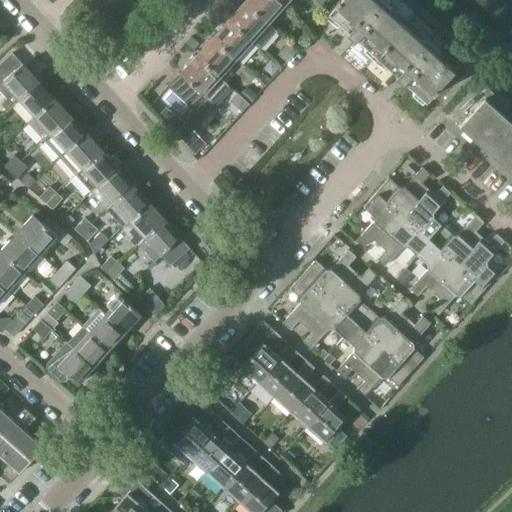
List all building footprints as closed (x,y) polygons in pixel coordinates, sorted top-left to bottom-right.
[(269,23),(244,0),(228,18),(262,49),(277,32),(269,24),(269,23)] [(285,5),(278,0),(244,0),(269,23),(285,5)] [(322,0),(319,4),(328,11),(338,0),(322,0)] [(377,0),(338,0),(328,11),(349,30),(347,33),(355,40),(357,38),(397,74),(395,76),(403,84),(405,82),(426,100),(454,70),(377,0)] [(212,36),(237,59),(253,42),(261,49),(262,49),(228,18),(212,36)] [(237,59),(212,36),(195,54),(221,77),(237,59)] [(297,51),(289,44),(280,54),(287,61),(297,51)] [(7,111),(19,100),(39,82),(22,63),(12,53),(0,63),(0,91),(7,99),(1,104),(7,111)] [(221,77),(195,54),(179,73),(166,87),(204,120),(231,89),(220,79),(221,77)] [(34,116),(54,98),(39,82),(19,100),(34,116)] [(247,87),(240,94),(250,103),(257,96),(247,87)] [(459,126),(511,173),(511,112),(507,118),(487,101),(494,94),(486,87),(463,113),(467,117),(459,126)] [(44,140),(70,115),(54,98),(34,116),(28,122),(44,140)] [(70,115),(44,140),(59,157),(85,133),(70,115)] [(173,115),(166,124),(176,135),(184,125),(173,115)] [(192,132),(183,141),(194,153),(203,144),(192,132)] [(75,174),(101,150),(85,133),(59,157),(75,174)] [(91,191),(117,167),(101,150),(75,174),(91,191)] [(11,172),(21,161),(14,154),(4,166),(11,172)] [(21,161),(11,172),(17,177),(27,166),(21,161)] [(91,191),(106,209),(132,184),(126,178),(130,174),(130,171),(125,165),(121,165),(117,168),(117,167),(91,191)] [(376,192),(404,217),(428,189),(422,183),(430,174),(422,167),(404,187),(399,187),(389,178),(376,192)] [(132,184),(106,209),(114,217),(122,226),(148,202),(132,184)] [(49,186),(39,197),(45,203),(55,191),(49,186)] [(431,241),(444,227),(433,217),(433,212),(451,193),(443,186),(435,195),(428,189),(404,217),(431,241)] [(55,191),(45,203),(52,208),(62,197),(55,192),(55,191)] [(404,217),(376,192),(363,206),(373,215),(374,220),(356,240),(364,247),(372,238),(379,245),(404,217)] [(137,243),(164,219),(162,217),(148,202),(122,226),(137,243)] [(16,232),(40,254),(62,229),(47,215),(41,221),(33,214),(16,232)] [(458,265),(483,237),(476,231),(484,222),(476,215),(458,235),(453,235),(444,227),(431,241),(458,265)] [(81,235),(91,223),(84,217),(74,228),(81,235)] [(404,217),(379,245),(385,250),(377,259),(385,266),(402,246),(408,246),(418,255),(431,241),(404,217)] [(154,261),(160,255),(180,238),(179,238),(180,237),(164,219),(137,243),(154,261)] [(91,223),(81,235),(87,240),(97,229),(91,223)] [(0,250),(24,271),(40,254),(16,232),(0,250)] [(483,237),(458,265),(484,289),(497,274),(487,265),(487,260),(504,240),(497,233),(489,242),(483,237)] [(180,238),(160,255),(170,266),(189,248),(180,238)] [(458,265),(431,241),(418,255),(427,263),(428,268),(410,288),(418,295),(426,286),(433,293),(458,265)] [(24,271),(0,250),(0,249),(0,282),(7,290),(24,271)] [(303,274),(331,299),(355,271),(348,265),(356,256),(348,249),(331,269),(325,269),(315,260),(303,274)] [(107,273),(118,261),(111,255),(101,267),(107,273)] [(57,269),(66,277),(75,268),(66,260),(57,269)] [(118,261),(107,273),(114,279),(124,267),(118,261)] [(484,289),(458,265),(433,293),(439,298),(431,307),(439,314),(456,294),(462,294),(472,303),(484,289)] [(355,271),(331,299),(357,323),(370,309),(360,299),(359,294),(377,275),(369,268),(361,277),(355,271)] [(66,277),(57,269),(49,279),(58,287),(66,277)] [(331,299),(303,274),(290,288),(300,297),(300,302),(283,322),(290,329),(298,320),(306,327),(331,299)] [(72,284),(83,294),(91,285),(80,275),(72,284)] [(83,294),(72,284),(64,293),(75,302),(83,294)] [(35,295),(26,305),(35,313),(44,303),(43,303),(35,295)] [(105,313),(125,331),(140,314),(120,296),(105,313)] [(370,309),(357,323),(385,347),(409,320),(402,313),(410,304),(402,297),(385,316),(379,317),(370,309)] [(345,337),(357,323),(331,299),(306,327),(311,332),(303,341),(311,348),(329,328),(334,328),(345,337)] [(35,313),(26,305),(17,314),(5,328),(14,336),(26,322),(35,313)] [(83,325),(109,349),(125,331),(105,313),(104,314),(98,308),(83,325)] [(40,319),(51,329),(57,322),(46,312),(40,319)] [(385,347),(411,370),(424,356),(413,347),(413,342),(431,323),(423,316),(415,325),(409,320),(385,347)] [(51,329),(40,319),(34,325),(45,335),(51,329)] [(257,381),(279,357),(267,346),(270,342),(274,346),(281,337),(262,320),(229,356),(241,367),(257,381)] [(357,323),(345,337),(354,345),(354,350),(336,370),(344,377),(352,368),(360,375),(385,347),(357,323)] [(66,342),(93,366),(109,349),(83,325),(67,343),(66,342)] [(93,366),(66,342),(46,364),(47,370),(58,380),(64,380),(68,376),(77,384),(93,366)] [(279,357),(257,381),(274,396),(296,372),(283,360),(286,357),(290,360),(298,352),(290,345),(279,357)] [(411,370),(385,347),(360,375),(365,380),(357,389),(365,396),(382,376),(388,376),(398,385),(411,370)] [(290,411),(312,386),(300,375),(303,372),(306,375),(314,367),(306,360),(296,372),(274,396),(290,411)] [(306,426),(328,401),(316,390),(319,387),(323,390),(330,381),(323,375),(312,386),(290,411),(306,426)] [(347,396),(339,389),(328,401),(306,426),(334,451),(348,436),(337,426),(346,416),(332,405),(335,401),(339,405),(347,396)] [(227,394),(221,401),(230,409),(236,402),(227,394)] [(194,395),(161,432),(190,457),(223,420),(214,413),(194,395)] [(242,404),(233,413),(243,422),(251,412),(242,404)] [(0,407),(0,445),(29,412),(24,407),(13,419),(0,407)] [(29,412),(0,445),(0,456),(18,472),(42,445),(23,428),(34,416),(29,412)] [(223,420),(190,457),(206,471),(228,447),(239,437),(237,433),(233,429),(230,427),(223,420)] [(272,432),(263,441),(270,448),(279,438),(272,432)] [(228,447),(206,471),(223,486),(255,450),(239,435),(239,437),(228,447)] [(141,450),(132,459),(142,469),(151,458),(141,450)] [(239,501),(261,476),(249,465),(252,462),(255,465),(263,457),(255,450),(223,486),(239,501)] [(261,476),(239,501),(251,511),(278,511),(281,510),(270,500),(278,492),(269,483),(279,471),(272,465),(261,476)] [(140,511),(155,496),(128,472),(123,478),(124,497),(110,511),(140,511)] [(193,489),(184,498),(192,505),(200,496),(193,489)] [(155,496),(140,511),(169,511),(171,510),(155,496)]
